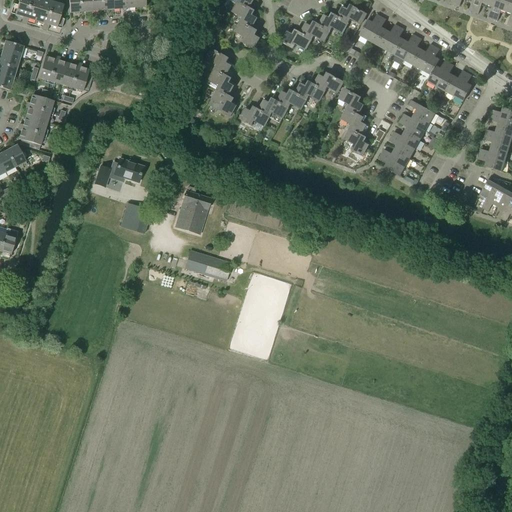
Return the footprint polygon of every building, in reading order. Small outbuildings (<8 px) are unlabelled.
[(36,21),(42,0),(19,0),(18,5),(14,4),(11,14),(23,17),(21,23),(27,25),(28,19),(36,21)] [(62,29),(64,19),(60,18),(64,5),(46,0),(42,0),(36,21),(44,24),(42,29),(47,31),(49,25),(62,29)] [(68,0),(70,13),(81,12),(79,0),(68,0)] [(79,0),(81,12),(92,11),(90,0),(79,0)] [(90,0),(92,11),(102,10),(101,0),(90,0)] [(101,0),(102,10),(113,10),(112,0),(101,0)] [(112,0),(113,10),(124,9),(123,0),(112,0)] [(123,0),(124,9),(135,8),(134,0),(123,0)] [(227,0),(237,5),(238,3),(249,9),(254,0),(227,0)] [(474,13),(479,0),(457,0),(455,6),(460,8),(462,0),(472,0),(474,0),(470,11),(474,13)] [(493,20),(501,0),(479,0),(474,13),(479,15),(483,4),(493,7),(489,19),(493,20)] [(511,27),(511,0),(501,0),(493,20),(498,22),(502,11),(511,15),(508,26),(511,27)] [(249,9),(238,3),(237,5),(233,13),(244,18),(241,23),(251,30),(252,29),(258,17),(253,14),(254,12),(249,9)] [(344,6),(338,18),(337,18),(348,24),(351,19),(362,25),(367,15),(351,6),(350,9),(344,6)] [(331,18),(326,15),(319,26),(330,32),(332,28),(343,34),(348,24),(337,18),(338,18),(332,15),(331,18)] [(369,41),(382,18),(378,15),(373,23),(368,21),(360,36),(369,41)] [(378,46),(387,31),(382,28),(387,20),(382,18),(369,41),(378,46)] [(251,30),(241,23),(236,33),(246,38),(243,43),(254,49),(261,37),(256,34),(257,32),(252,29),(251,30)] [(307,23),(300,34),(300,35),(311,41),(314,36),(325,42),(330,32),(319,26),(314,23),(312,26),(307,23)] [(387,51),(400,28),(395,25),(391,33),(387,31),(378,46),(387,51)] [(396,56),(404,40),(400,38),(404,30),(400,28),(387,51),(396,56)] [(294,34),(289,31),(282,43),(293,49),(296,44),(306,50),(311,41),(300,35),(300,34),(295,31),(294,34)] [(405,61),(418,38),(413,35),(409,43),(404,40),(396,56),(405,61)] [(413,66),(422,50),(418,48),(422,40),(418,38),(405,61),(413,66)] [(20,58),(23,47),(6,41),(2,53),(20,58)] [(422,71),(435,48),(431,45),(427,53),(422,50),(413,66),(422,71)] [(42,58),(43,53),(28,48),(27,52),(35,55),(35,56),(42,58)] [(437,67),(440,60),(436,58),(440,50),(435,48),(422,71),(431,76),(436,67),(437,67)] [(358,59),(361,54),(351,49),(349,53),(358,59)] [(226,77),(232,65),(227,62),(229,59),(217,53),(214,51),(213,51),(207,60),(218,66),(215,71),(226,77)] [(0,63),(16,69),(20,58),(2,53),(0,60),(0,63)] [(59,61),(60,57),(55,56),(54,59),(45,56),(39,78),(61,85),(68,63),(59,61)] [(437,87),(450,64),(445,61),(441,70),(437,67),(436,67),(431,76),(428,82),(437,87)] [(0,75),(13,79),(16,69),(0,63),(0,75)] [(68,63),(61,85),(83,92),(84,89),(85,84),(87,80),(88,75),(90,70),(81,67),(82,64),(77,63),(76,66),(68,63)] [(445,92),(454,77),(450,75),(454,66),(450,64),(437,87),(445,92)] [(226,77),(215,71),(206,87),(216,93),(218,91),(228,97),(228,96),(235,85),(230,82),(231,80),(226,77)] [(454,97),(467,74),(463,71),(458,80),(454,77),(445,92),(454,97)] [(326,77),(320,74),(314,85),(314,86),(325,92),(328,87),(338,93),(344,83),(327,74),(326,77)] [(464,103),(472,87),(467,84),(472,76),(467,74),(454,97),(464,103)] [(0,87),(10,90),(13,79),(0,75),(0,87)] [(307,85),(302,82),(296,94),(307,100),(309,95),(320,101),(325,92),(314,86),(314,85),(309,82),(307,85)] [(346,90),(351,93),(354,88),(348,85),(346,90)] [(358,116),(364,104),(359,102),(361,99),(345,90),(339,100),(350,106),(347,110),(358,116)] [(218,91),(216,93),(209,106),(219,112),(220,110),(231,116),(237,105),(232,102),(234,99),(228,96),(228,97),(218,91)] [(284,91),(277,103),(288,109),(291,104),(301,110),(307,100),(296,94),(290,91),(288,93),(284,91)] [(47,124),(54,102),(32,95),(30,103),(27,102),(25,108),(28,109),(26,117),(47,124)] [(265,99),(258,111),(270,117),(269,118),(280,124),(288,109),(277,103),(272,100),(270,102),(265,99)] [(430,123),(435,114),(412,101),(410,106),(417,111),(415,115),(430,123)] [(252,110),(247,107),(241,119),(251,125),(254,121),(265,127),(269,118),(270,117),(258,111),(253,108),(252,110)] [(511,110),(503,108),(502,113),(493,111),(492,116),(511,121),(511,110)] [(358,116),(347,110),(342,120),(352,125),(349,130),(360,136),(367,124),(362,121),(363,119),(358,116)] [(430,123),(415,115),(412,120),(405,115),(402,120),(425,132),(430,123)] [(511,132),(511,121),(492,116),(490,121),(499,123),(497,128),(511,132)] [(39,150),(47,124),(26,117),(23,125),(20,124),(18,130),(22,131),(19,139),(22,140),(20,144),(39,150)] [(420,141),(425,132),(402,120),(400,124),(408,128),(405,133),(420,141)] [(445,132),(449,124),(445,122),(440,130),(445,132)] [(511,143),(511,140),(511,132),(497,128),(496,133),(487,130),(486,135),(511,143)] [(360,136),(349,130),(344,140),(354,145),(352,150),(363,156),(370,144),(364,141),(365,139),(360,136)] [(403,137),(395,133),(392,137),(415,150),(420,141),(405,133),(403,137)] [(508,152),(511,143),(486,135),(484,140),(493,143),(492,147),(508,152)] [(410,159),(415,150),(392,137),(390,142),(397,146),(395,150),(410,159)] [(15,167),(25,161),(17,145),(6,151),(15,167)] [(506,162),(508,152),(492,147),(490,153),(482,150),(480,155),(506,162)] [(393,155),(385,150),(382,155),(405,168),(410,159),(395,150),(393,155)] [(0,162),(5,172),(15,167),(6,151),(0,154),(0,162)] [(400,177),(405,168),(382,155),(380,160),(388,164),(385,169),(400,177)] [(503,172),(506,162),(480,155),(479,160),(487,162),(486,167),(503,172)] [(110,170),(108,177),(123,182),(124,179),(138,183),(143,168),(119,159),(118,163),(117,163),(113,162),(110,170)] [(100,167),(95,184),(105,188),(108,177),(110,170),(100,167)] [(484,210),(498,186),(489,181),(480,197),(484,200),(480,207),(484,210)] [(497,207),(507,191),(498,186),(484,210),(489,212),(493,205),(497,207)] [(200,235),(211,200),(194,195),(195,191),(194,189),(189,188),(187,189),(175,227),(200,235)] [(502,220),(511,202),(511,193),(507,191),(497,207),(502,210),(498,217),(502,220)] [(511,215),(511,202),(502,220),(507,222),(511,215)] [(144,234),(151,211),(127,204),(120,227),(144,234)] [(11,255),(17,237),(5,234),(0,251),(11,255)] [(226,282),(231,264),(190,251),(184,269),(226,282)]
